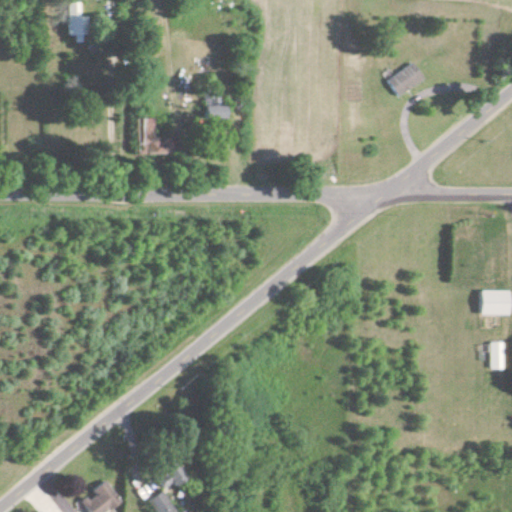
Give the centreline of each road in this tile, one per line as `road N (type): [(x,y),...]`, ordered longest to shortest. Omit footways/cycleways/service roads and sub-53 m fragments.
road 1 (tertiary): [(0,511),(511,94)]
road 2 (residential): [(0,195),(511,198)]
